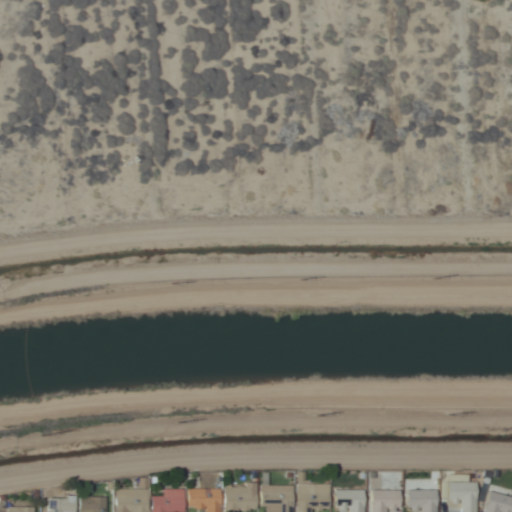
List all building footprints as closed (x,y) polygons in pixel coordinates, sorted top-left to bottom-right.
[(252,511),(253,483),(241,483),(241,489),(221,489),(220,511),(235,511),(236,511),(252,511)] [(288,511),(289,486),(257,485),(256,508),(262,509),(261,511),(288,511)] [(326,511),(326,485),(293,485),(293,511),(307,511),(326,511)] [(143,511),(144,490),(111,490),(110,511),(143,511)] [(180,511),(180,490),(148,490),(148,511),(180,511)] [(184,490),(184,509),(200,509),(200,511),(216,511),(216,490),(184,490)] [(71,511),(71,498),(45,498),(45,511),(42,511),(41,511),(71,511)] [(76,511),(102,511),(103,498),(76,498),(76,511)]
